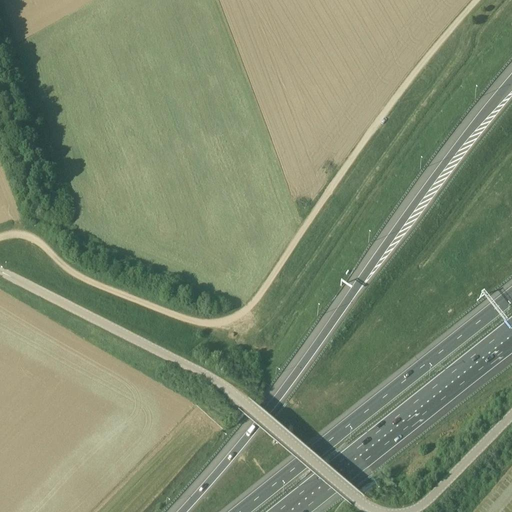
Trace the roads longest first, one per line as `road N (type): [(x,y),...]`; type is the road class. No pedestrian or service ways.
road 1 (motorway): [(511,84),(181,511)]
road 2 (unclassified): [(353,497),(204,376),(0,272)]
road 3 (track): [(475,0),(392,100),(246,304)]
road 4 (motorway): [(511,297),(241,511)]
road 5 (motorway): [(283,511),(511,329)]
road 6 (track): [(246,304),(222,320),(188,317),(67,267),(38,237),(21,231),(0,238)]
road 7 (unclassified): [(411,511),(511,417)]
